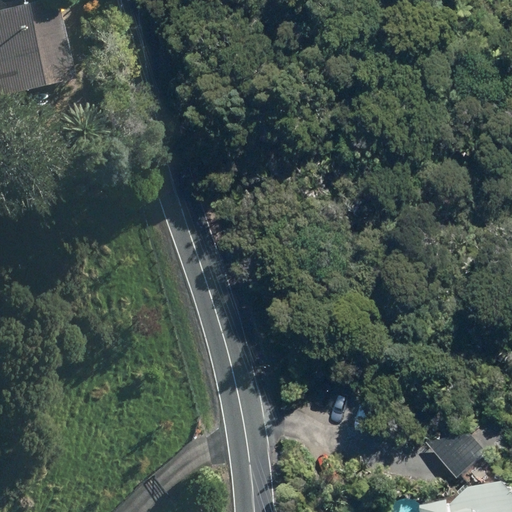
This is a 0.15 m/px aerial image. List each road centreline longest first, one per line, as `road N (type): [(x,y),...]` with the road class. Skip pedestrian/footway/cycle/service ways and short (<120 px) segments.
road 1 (tertiary): [(253,511),(230,361),(153,112),(140,0)]
road 2 (unknown): [(230,361),(187,435),(118,511)]
